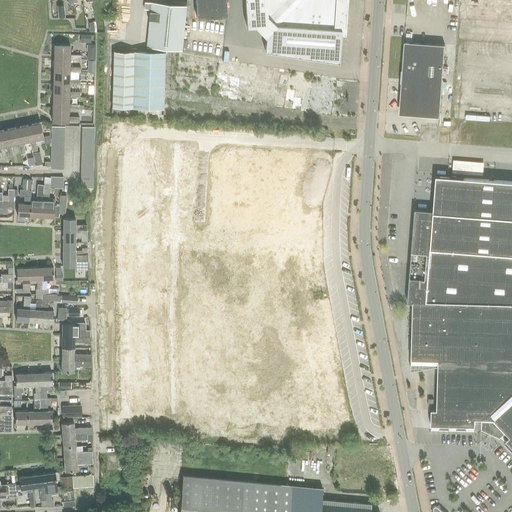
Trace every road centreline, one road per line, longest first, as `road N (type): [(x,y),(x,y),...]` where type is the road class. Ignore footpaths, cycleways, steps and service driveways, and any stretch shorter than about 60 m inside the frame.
road 1 (unclassified): [(414,511),(365,250),(379,0)]
road 2 (unknown): [(399,435),(133,432)]
road 3 (unknown): [(281,142),(280,273)]
